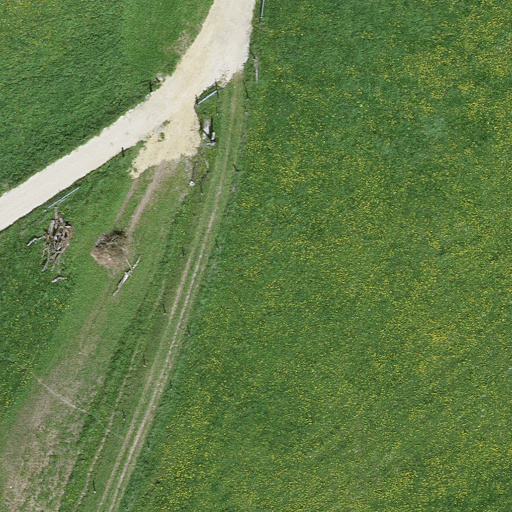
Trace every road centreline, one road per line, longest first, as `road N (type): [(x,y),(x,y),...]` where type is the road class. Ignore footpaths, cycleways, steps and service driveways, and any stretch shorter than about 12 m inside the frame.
road 1 (track): [(230,69),(201,259),(116,511)]
road 2 (track): [(230,69),(0,216)]
